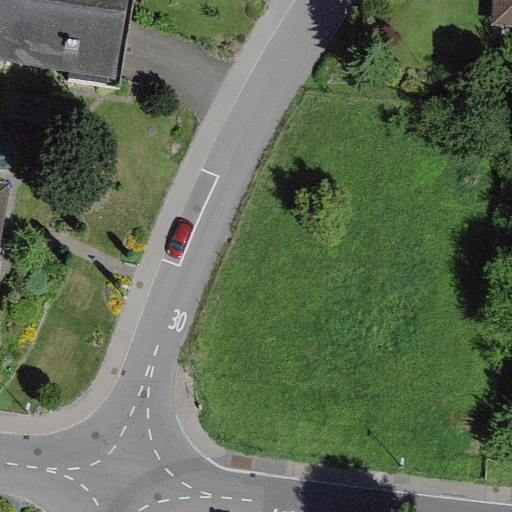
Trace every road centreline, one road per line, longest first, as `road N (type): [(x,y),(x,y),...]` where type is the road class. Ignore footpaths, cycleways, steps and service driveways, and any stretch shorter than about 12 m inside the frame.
road 1 (residential): [(327,0),(238,148),(193,251),(122,484)]
road 2 (residential): [(330,511),(122,484)]
road 3 (residential): [(122,484),(0,464)]
